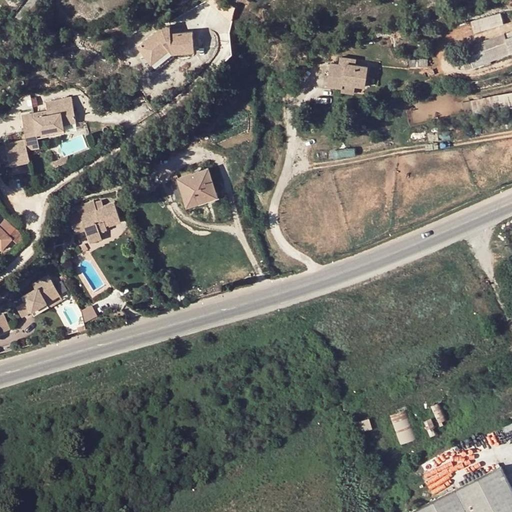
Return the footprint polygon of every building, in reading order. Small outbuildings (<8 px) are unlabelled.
[(502,14),(472,19),(474,30),(503,25),(502,14)] [(145,55),(151,63),(169,49),(173,53),(194,51),(192,31),(171,33),(170,26),(163,27),(138,46),(145,55)] [(506,42),(468,55),(472,66),(509,52),(506,42)] [(151,63),(145,55),(141,58),(153,73),(175,56),(173,53),(169,49),(151,63)] [(468,55),(462,58),(465,68),(472,66),(468,55)] [(338,64),(329,63),(326,84),(335,85),(341,86),(342,82),(354,84),(365,85),(367,67),(355,65),(355,59),(339,57),(338,64)] [(342,82),(341,86),(341,92),(353,93),(354,84),(342,82)] [(511,90),(471,98),(471,100),(462,101),(464,113),(473,111),(473,113),(511,106),(511,90)] [(32,118),(21,120),(24,132),(20,133),(21,138),(4,142),(9,163),(30,159),(27,146),(38,144),(35,132),(62,126),(61,122),(73,119),(68,96),(43,101),(45,109),(30,112),(32,118)] [(145,100),(142,96),(131,100),(133,105),(145,100)] [(0,165),(9,163),(4,142),(3,139),(0,139),(0,165)] [(69,155),(51,163),(56,166),(68,161),(69,155)] [(206,168),(177,177),(186,205),(198,201),(197,197),(214,191),(206,168)] [(151,179),(138,187),(143,195),(156,188),(151,179)] [(215,196),(214,191),(197,197),(198,201),(215,196)] [(120,220),(114,202),(101,206),(100,201),(77,208),(78,214),(70,216),(76,234),(86,231),(87,235),(99,231),(107,229),(104,222),(107,220),(109,224),(120,220)] [(0,249),(10,239),(18,248),(25,241),(17,229),(8,238),(0,229),(0,249)] [(99,231),(87,235),(90,243),(102,239),(99,231)] [(23,318),(58,296),(52,287),(46,277),(32,286),(35,290),(21,299),(25,304),(17,309),(23,318)] [(61,282),(52,287),(58,296),(66,291),(61,282)] [(91,306),(80,312),(83,324),(96,318),(91,306)] [(4,314),(2,315),(0,316),(0,332),(10,329),(4,314)] [(439,402),(430,406),(438,423),(447,419),(439,402)] [(406,409),(390,416),(400,445),(416,439),(406,409)] [(355,423),(358,432),(371,428),(368,419),(355,423)] [(511,511),(511,489),(501,467),(410,511),(511,511)]
